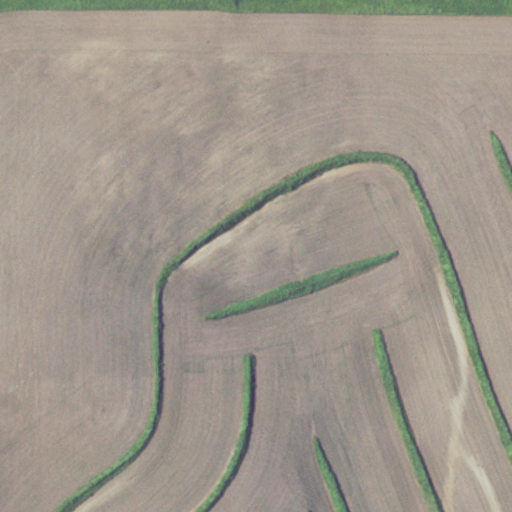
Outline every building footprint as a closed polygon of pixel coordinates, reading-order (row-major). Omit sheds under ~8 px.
[(167,81),(193,81),(193,54),(167,54),(167,81)] [(324,58),(306,58),(306,100),(324,100),(324,58)] [(253,91),(253,73),(235,73),(235,91),(253,91)] [(264,165),(265,124),(237,124),(236,164),(264,165)] [(323,149),(323,127),(301,127),(301,149),(323,149)] [(126,150),(108,150),(108,192),(126,192),(126,150)]
